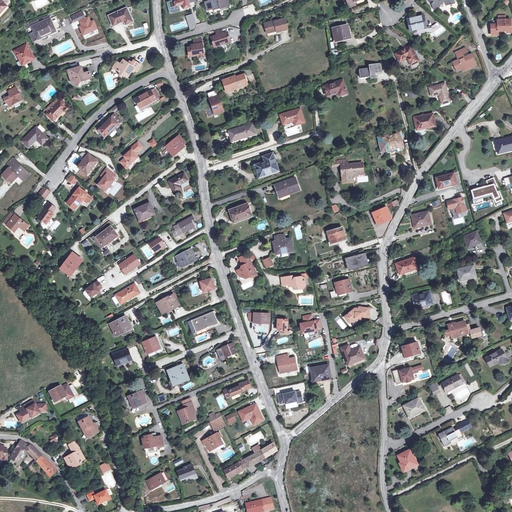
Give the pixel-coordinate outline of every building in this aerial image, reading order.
[(178,0),(176,1),(175,0),(173,0),(169,1),(171,7),(183,4),(184,9),(191,8),(189,0),(178,0)] [(207,10),(212,9),(212,10),(220,8),(220,9),(228,7),(226,0),(217,0),(215,1),(215,0),(205,3),(207,10)] [(427,0),(429,2),(432,1),(433,3),(431,4),(433,10),(440,7),(440,6),(444,5),(443,3),(445,2),(446,6),(451,4),(451,5),(455,4),(453,0),(427,0)] [(128,13),(125,9),(109,16),(113,25),(124,21),(126,24),(132,22),(128,13)] [(71,16),(73,20),(84,15),(82,11),(71,16)] [(192,14),(185,16),(189,30),(194,29),(195,25),(192,14)] [(47,15),(29,22),(31,26),(37,39),(56,31),(50,18),(49,18),(47,15)] [(51,17),(56,30),(61,28),(56,15),(51,17)] [(423,15),(408,19),(411,31),(426,28),(423,15)] [(267,34),(276,31),(277,33),(287,30),(284,19),(274,22),(274,21),(264,24),(267,34)] [(506,20),(498,21),(498,25),(491,26),(491,35),(498,35),(498,32),(511,31),(511,20),(506,20)] [(31,26),(29,22),(28,23),(23,25),(32,42),(37,39),(31,26)] [(333,29),(335,41),(350,38),(348,26),(333,29)] [(213,43),(214,43),(215,47),(230,42),(229,38),(229,36),(228,37),(227,33),(222,34),(218,35),(212,37),(213,41),(213,43)] [(202,43),(195,44),(191,45),(192,47),(190,47),(190,50),(188,50),(189,56),(198,55),(198,57),(204,56),(202,43)] [(15,51),(22,65),(34,58),(26,44),(15,51)] [(400,61),(407,57),(411,64),(418,61),(410,47),(396,54),(400,61)] [(471,65),(472,67),(476,65),(471,54),(462,58),(461,55),(467,52),(465,48),(455,53),(458,60),(453,63),(457,71),(461,70),(471,65)] [(130,65),(128,63),(123,60),(120,64),(116,62),(112,67),(119,72),(120,76),(124,76),(127,78),(131,72),(135,71),(137,72),(141,66),(133,60),(132,63),(130,65)] [(370,76),(370,79),(375,78),(375,73),(381,72),(380,64),(369,66),(369,69),(359,70),(360,77),(370,76)] [(81,72),(80,69),(68,72),(70,77),(72,76),(73,80),(72,83),(77,86),(80,80),(81,81),(91,78),(90,71),(83,73),(82,73),(81,72)] [(223,80),(226,89),(231,88),(232,90),(247,85),(243,74),(236,77),(235,76),(223,80)] [(339,84),(338,82),(324,87),(327,97),(339,93),(340,96),(347,93),(344,83),(339,84)] [(440,94),(443,104),(448,103),(450,100),(445,84),(429,88),(431,97),(438,95),(440,94)] [(10,95),(5,98),(9,106),(22,99),(16,87),(8,91),(10,95)] [(135,99),(140,108),(144,106),(145,108),(161,100),(160,98),(155,88),(135,99)] [(224,112),(216,91),(208,94),(212,106),(211,107),(211,108),(205,110),(208,118),(224,112)] [(49,111),(59,101),(56,98),(45,109),(48,113),(50,111),(49,111)] [(53,121),(56,118),(68,106),(61,99),(59,101),(49,111),(50,111),(48,113),(47,114),(53,121)] [(283,125),(294,121),(295,125),(305,122),(300,109),(280,115),(283,125)] [(121,121),(114,114),(99,130),(98,131),(101,134),(102,134),(105,137),(109,133),(111,134),(119,126),(118,124),(121,121)] [(416,128),(424,127),(425,128),(435,126),(433,114),(414,117),(416,128)] [(232,141),(246,136),(246,137),(255,134),(252,124),(229,132),(232,141)] [(37,138),(42,144),(48,139),(41,132),(43,130),(39,125),(36,128),(36,127),(22,141),(28,147),(36,139),(37,138)] [(379,139),(382,151),(402,147),(399,134),(379,139)] [(178,149),(179,150),(184,146),(182,145),(184,143),(179,137),(167,147),(173,154),(178,149)] [(511,137),(496,142),(499,153),(511,149),(511,137)] [(135,154),(136,152),(142,148),(138,142),(130,149),(131,150),(128,153),(127,152),(123,156),(125,158),(120,162),(123,166),(124,168),(128,168),(128,166),(138,158),(137,155),(135,154)] [(263,157),(265,162),(255,165),(259,178),(278,171),(272,153),(263,157)] [(82,162),(78,167),(87,174),(97,161),(88,154),(82,162)] [(20,167),(18,165),(18,164),(12,158),(6,165),(9,168),(2,175),(9,182),(9,181),(12,183),(16,179),(14,177),(17,175),(18,176),(23,181),(29,174),(21,166),(20,167)] [(347,164),(341,165),(342,176),(352,175),(363,174),(362,163),(347,164)] [(114,180),(113,180),(116,176),(106,169),(101,175),(104,178),(98,185),(105,191),(114,180)] [(436,178),(438,188),(445,186),(445,187),(456,184),(456,183),(460,182),(457,173),(436,178)] [(174,192),(189,184),(187,181),(188,180),(184,174),(169,182),(174,192)] [(67,181),(73,184),(76,180),(72,175),(67,181)] [(285,185),(283,182),(275,185),(279,198),(299,190),(295,178),(288,180),(289,183),(285,185)] [(489,190),(495,203),(503,200),(499,191),(497,192),(496,189),(498,188),(493,178),(486,181),(488,186),(471,190),(472,195),(489,190)] [(67,203),(74,209),(82,200),(86,203),(88,201),(89,202),(92,198),(79,188),(67,203)] [(488,192),(494,207),(497,206),(495,203),(489,190),(472,195),(474,199),(481,197),(480,195),(488,192)] [(43,200),(47,195),(42,191),(38,196),(43,200)] [(466,211),(462,197),(457,199),(457,200),(454,201),(454,200),(447,202),(449,209),(450,209),(451,209),(452,213),(453,214),(457,213),(466,211)] [(168,208),(173,205),(168,198),(164,200),(168,208)] [(44,218),(48,221),(53,215),(51,213),(55,208),(48,202),(44,208),(45,208),(37,218),(42,221),(44,218)] [(141,215),(143,220),(155,214),(150,203),(135,209),(138,216),(141,215)] [(234,221),(246,216),(247,218),(251,217),(247,204),(230,210),(234,221)] [(372,213),(377,225),(391,219),(386,207),(372,213)] [(6,225),(15,215),(11,212),(3,223),(6,225)] [(413,226),(420,225),(420,227),(431,225),(428,212),(411,216),(413,226)] [(28,226),(15,215),(6,225),(11,229),(12,227),(14,229),(18,225),(24,231),(28,226)] [(192,221),(194,219),(193,216),(173,227),(175,230),(172,231),(175,237),(195,226),(193,223),(192,221)] [(56,220),(51,226),(55,229),(60,223),(56,220)] [(96,237),(103,247),(112,241),(111,240),(118,235),(111,226),(96,237)] [(327,232),(331,243),(345,239),(342,228),(327,232)] [(467,247),(476,244),(476,245),(481,242),(477,232),(463,237),(467,247)] [(275,236),(276,241),(277,246),(274,246),(275,252),(280,251),(281,253),(293,250),(291,239),(285,239),(284,235),(275,236)] [(103,247),(96,237),(94,239),(101,248),(103,247)] [(160,237),(150,244),(152,248),(153,247),(156,251),(160,249),(162,249),(166,246),(162,241),(160,237)] [(81,243),(86,249),(91,244),(86,239),(81,243)] [(177,257),(190,250),(188,246),(175,254),(177,257)] [(103,253),(107,258),(112,254),(108,249),(103,253)] [(190,250),(177,257),(176,257),(182,268),(197,259),(191,249),(190,250)] [(347,269),(360,266),(359,261),(367,259),(366,253),(345,259),(347,269)] [(72,269),(74,270),(81,261),(72,254),(61,268),(69,274),(72,269)] [(120,265),(126,274),(140,264),(134,255),(120,265)] [(241,264),(240,269),(236,271),(238,276),(245,279),(249,278),(251,278),(255,277),(256,274),(248,258),(243,256),(239,259),(241,264)] [(263,261),(266,268),(272,265),(269,258),(263,261)] [(416,263),(414,258),(396,264),(400,274),(418,268),(416,263)] [(474,266),(457,270),(460,281),(476,277),(474,266)] [(138,285),(142,282),(138,276),(134,278),(138,285)] [(295,279),(293,278),(292,276),(281,278),(282,286),(288,285),(288,287),(292,286),(297,290),(304,289),(306,286),(304,278),(303,277),(297,277),(297,279),(295,279)] [(211,279),(200,282),(203,293),(215,289),(211,279)] [(337,291),(330,292),(332,298),(338,296),(337,294),(346,291),(347,293),(352,291),(349,279),(335,283),(337,291)] [(86,290),(91,297),(100,291),(99,290),(102,288),(98,281),(86,290)] [(120,303),(131,297),(139,293),(134,284),(116,295),(120,303)] [(416,309),(433,305),(429,292),(412,296),(416,309)] [(157,304),(162,313),(178,305),(173,295),(157,304)] [(354,319),(357,319),(361,319),(361,318),(369,318),(370,313),(369,313),(369,308),(362,308),(361,310),(354,310),(344,318),(349,323),(352,321),(354,319)] [(193,334),(213,326),(219,324),(213,312),(188,322),(193,334)] [(250,323),(269,323),(269,314),(248,314),(248,318),(250,323)] [(321,328),(320,320),(313,322),(312,315),(303,316),(304,323),(301,324),(303,333),(308,332),(309,336),(315,335),(315,331),(316,330),(316,329),(321,328)] [(110,324),(116,336),(131,328),(125,317),(110,324)] [(337,321),(343,330),(347,327),(341,318),(337,321)] [(278,322),(277,329),(281,332),(282,331),(285,331),(287,329),(288,320),(278,319),(278,322)] [(450,331),(452,337),(468,332),(468,334),(471,334),(472,338),(481,336),(480,329),(471,331),(469,325),(466,326),(465,322),(449,327),(450,331)] [(452,337),(450,331),(447,332),(444,337),(449,340),(452,337)] [(155,337),(155,335),(152,337),(152,338),(142,343),(147,353),(156,350),(156,351),(160,349),(161,351),(164,349),(158,336),(155,337)] [(220,360),(226,358),(226,357),(235,353),(233,349),(235,348),(233,343),(216,350),(220,360)] [(409,344),(410,345),(403,347),(406,357),(420,353),(417,343),(413,344),(413,343),(409,344)] [(348,365),(353,363),(362,359),(360,353),(362,352),(360,346),(350,350),(349,345),(341,348),(348,365)] [(113,355),(117,366),(132,360),(127,349),(113,355)] [(501,361),(502,362),(507,360),(501,350),(486,358),(491,366),(499,362),(501,361)] [(283,373),(297,370),(294,354),(290,355),(290,359),(289,359),(288,354),(277,357),(278,362),(280,361),(283,373)] [(91,368),(89,363),(82,367),(87,377),(95,372),(95,371),(93,367),(91,368)] [(311,368),(312,374),(313,373),(315,381),(331,378),(329,365),(311,368)] [(179,368),(179,367),(168,371),(174,386),(178,384),(178,383),(188,379),(183,366),(179,368)] [(399,369),(392,371),(396,384),(406,382),(406,383),(411,382),(411,380),(414,379),(411,367),(399,371),(399,369)] [(463,384),(458,375),(442,383),(447,392),(463,384)] [(231,396),(240,392),(246,390),(246,389),(251,387),(248,380),(223,390),(226,398),(231,396)] [(49,392),(54,402),(66,396),(61,386),(49,392)] [(63,386),(61,387),(66,396),(67,399),(74,396),(68,386),(64,388),(63,386)] [(129,397),(133,407),(146,402),(144,397),(142,392),(129,397)] [(303,402),(300,392),(295,393),(295,392),(283,394),(284,396),(282,396),(281,395),(278,396),(280,404),(285,403),(285,404),(297,401),(298,403),(303,402)] [(133,407),(129,397),(128,396),(124,398),(128,406),(127,407),(128,408),(128,409),(127,410),(131,412),(133,407)] [(418,408),(423,406),(419,398),(404,406),(409,417),(420,411),(418,408)] [(26,410),(20,414),(24,421),(31,417),(32,418),(40,413),(39,412),(40,412),(41,411),(46,411),(46,404),(38,405),(36,407),(35,405),(36,405),(33,400),(24,406),(26,410)] [(147,401),(146,402),(133,407),(131,412),(134,413),(135,413),(137,407),(148,403),(147,401)] [(193,410),(195,409),(192,402),(184,405),(185,408),(178,411),(182,419),(184,418),(186,423),(189,422),(189,421),(192,420),(192,421),(197,419),(194,413),(193,410)] [(26,410),(24,406),(17,410),(20,414),(26,410)] [(444,408),(446,415),(453,413),(451,406),(444,408)] [(239,412),(243,422),(251,418),(254,425),(264,420),(259,411),(257,412),(255,409),(252,410),(250,407),(239,412)] [(224,412),(223,410),(214,415),(213,413),(209,415),(210,417),(208,418),(210,422),(214,430),(225,424),(221,416),(225,414),(228,412),(227,410),(224,412)] [(232,414),(227,417),(230,423),(235,420),(232,414)] [(89,417),(79,422),(82,429),(84,430),(87,435),(91,436),(99,432),(96,425),(94,426),(93,424),(89,417)] [(453,427),(439,435),(445,446),(450,443),(450,441),(458,437),(458,438),(463,436),(462,434),(469,430),(465,424),(465,423),(458,427),(459,429),(455,431),(453,427)] [(84,430),(82,429),(87,438),(91,436),(87,435),(84,430)] [(202,441),(205,445),(206,444),(210,451),(216,448),(215,446),(222,442),(220,438),(222,437),(219,432),(217,433),(202,441)] [(145,438),(143,439),(144,448),(154,446),(154,444),(156,443),(156,446),(157,447),(164,446),(161,435),(153,437),(152,435),(145,436),(145,438)] [(26,451),(30,445),(27,444),(21,441),(21,442),(13,452),(12,453),(10,458),(18,464),(24,456),(23,455),(26,451)] [(75,441),(69,445),(73,454),(65,458),(70,469),(80,463),(81,464),(81,462),(81,461),(85,459),(75,441)] [(242,443),(237,446),(241,452),(246,449),(242,443)] [(273,444),(261,450),(255,454),(245,460),(249,467),(277,451),(273,444)] [(32,457),(37,451),(34,448),(30,445),(26,451),(32,457)] [(255,454),(261,450),(258,446),(252,449),(255,454)] [(412,460),(415,459),(410,449),(398,455),(401,462),(399,463),(404,471),(415,466),(412,460)] [(37,451),(32,457),(35,461),(41,466),(49,477),(56,472),(53,467),(49,462),(41,455),(38,452),(37,451)] [(242,470),(238,463),(237,464),(224,471),(228,478),(242,470)] [(190,476),(191,478),(192,480),(197,478),(192,464),(184,467),(185,469),(178,471),(181,479),(186,478),(190,476)] [(33,474),(35,471),(30,466),(26,469),(33,474)] [(158,486),(162,484),(166,481),(161,473),(146,481),(151,490),(158,486)] [(249,488),(241,491),(243,499),(251,496),(249,488)] [(94,496),(95,499),(98,505),(110,499),(106,490),(94,496)] [(94,496),(92,493),(87,495),(90,501),(95,499),(94,496)] [(267,504),(266,499),(246,504),(247,511),(261,511),(273,509),(272,502),(267,504)]
